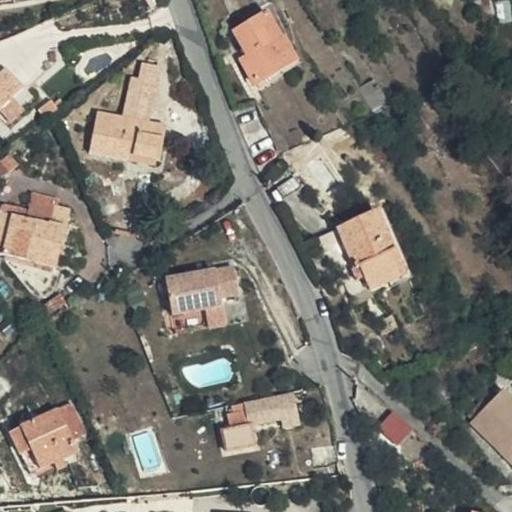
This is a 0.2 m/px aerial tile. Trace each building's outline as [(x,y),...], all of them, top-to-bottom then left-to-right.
[(471,0),(477,10),(485,9),(483,0),(471,0)] [(262,89),(298,68),(268,18),(236,38),(252,65),(249,68),(262,89)] [(132,114),(140,43),(110,67),(105,110),(132,114)] [(0,106),(9,99),(23,86),(5,65),(0,69),(0,106)] [(9,99),(0,106),(0,116),(7,123),(20,111),(9,99)] [(35,111),(41,119),(55,109),(54,108),(59,104),(55,99),(50,103),(48,100),(35,111)] [(160,119),(132,114),(105,110),(87,106),(80,155),(126,162),(128,151),(156,155),(160,119)] [(0,261),(6,263),(56,273),(64,225),(45,222),(42,227),(0,218),(0,261)] [(352,305),(411,288),(392,221),(328,242),(342,272),(352,305)] [(234,291),(229,261),(160,274),(166,312),(215,304),(213,296),(234,291)] [(61,275),(56,273),(6,263),(4,271),(38,296),(47,298),(58,292),(61,275)] [(293,391),(290,382),(288,382),(229,400),(233,409),(227,412),(228,416),(217,419),(225,441),(251,433),(244,415),(277,405),(274,396),(293,391)] [(299,409),(293,391),(274,396),(277,405),(280,415),(299,409)] [(511,464),(511,410),(496,397),(469,428),(511,464)] [(9,429),(31,475),(76,451),(54,408),(9,429)] [(24,480),(31,475),(9,429),(0,433),(24,480)] [(336,454),(333,430),(310,434),(313,457),(336,454)] [(491,511),(493,508),(465,503),(462,511),(491,511)]
